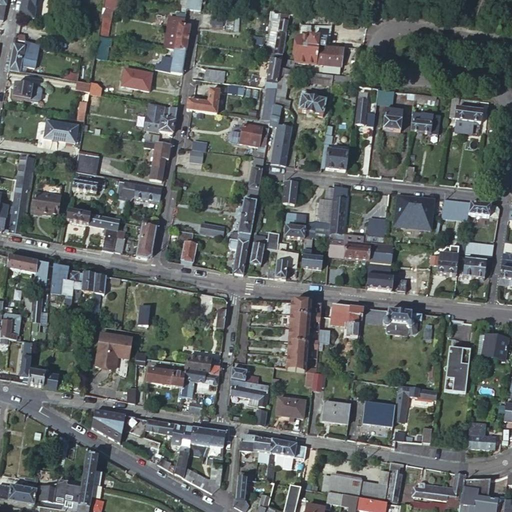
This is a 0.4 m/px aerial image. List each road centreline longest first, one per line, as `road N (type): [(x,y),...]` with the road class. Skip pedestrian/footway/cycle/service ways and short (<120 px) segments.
road 1 (residential): [(511,43),(397,28),(382,30),(373,59),(392,76),(478,80),(507,97),(502,197)]
road 2 (unclassified): [(511,458),(460,469),(233,429)]
road 3 (residential): [(233,287),(487,315)]
road 4 (residential): [(0,240),(233,287)]
road 5 (tertiary): [(216,511),(9,395)]
road 6 (residential): [(502,197),(267,173)]
road 7 (unclassified): [(216,426),(9,395)]
road 8 (unclassified): [(233,287),(216,426)]
